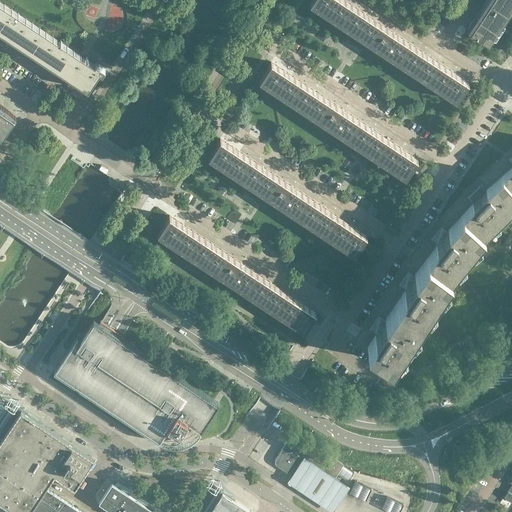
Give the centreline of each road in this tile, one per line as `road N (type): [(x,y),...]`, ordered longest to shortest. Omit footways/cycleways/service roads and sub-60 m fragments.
road 1 (secondary): [(389,424),(319,404),(0,192)]
road 2 (secondary): [(0,212),(335,433),(383,447)]
road 3 (residential): [(399,241),(347,317),(63,130)]
road 4 (residential): [(290,511),(224,467),(133,465),(0,377)]
road 5 (residential): [(449,164),(274,48)]
road 6 (residential): [(399,241),(225,125)]
road 7 (secondary): [(511,367),(389,424)]
road 8 (residential): [(63,130),(80,96),(0,42)]
